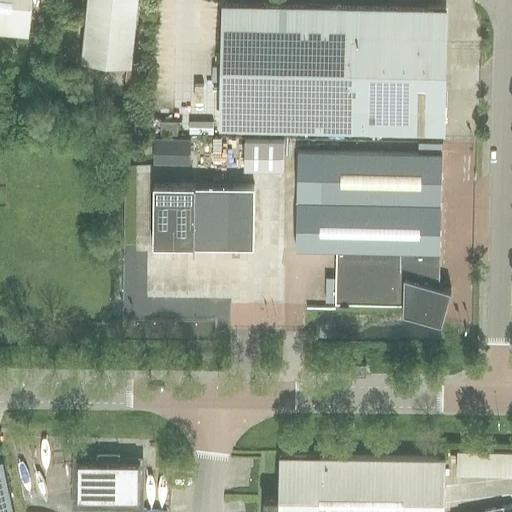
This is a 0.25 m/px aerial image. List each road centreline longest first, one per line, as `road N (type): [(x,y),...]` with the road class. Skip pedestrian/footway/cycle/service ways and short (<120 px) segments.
road 1 (unclassified): [(506,0),(498,403)]
road 2 (secondary): [(213,400),(498,403)]
road 3 (secondary): [(0,397),(213,400)]
